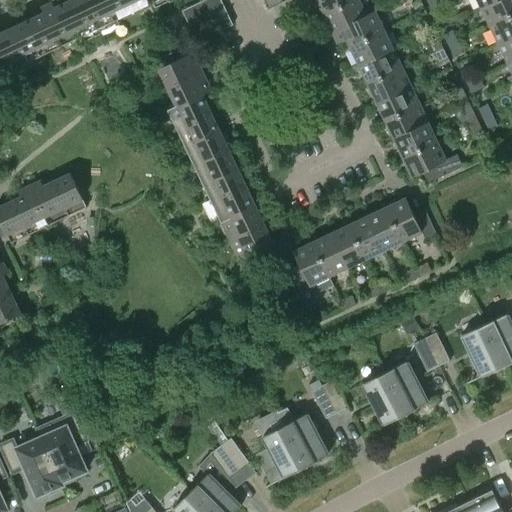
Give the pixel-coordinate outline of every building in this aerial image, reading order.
[(0,75),(159,0),(71,0),(55,8),(52,3),(41,8),(44,13),(0,34),(0,75)] [(220,0),(205,0),(200,3),(210,24),(216,22),(220,31),(232,25),(220,0)] [(282,0),(264,0),(269,10),(283,3),(282,0)] [(317,0),(324,14),(353,0),(317,0)] [(372,0),(353,0),(324,14),(333,33),(375,13),(378,11),(372,0)] [(417,15),(425,11),(420,0),(412,4),(417,15)] [(426,0),(430,8),(438,4),(436,0),(426,0)] [(511,0),(496,0),(480,8),(489,26),(511,15),(511,0)] [(182,11),(181,12),(191,33),(197,30),(210,24),(200,3),(182,11)] [(438,4),(430,8),(436,20),(444,16),(438,4)] [(425,11),(417,15),(422,26),(430,22),(425,11)] [(384,31),(375,13),(333,33),(338,45),(347,41),(350,47),(384,31)] [(511,15),(489,26),(498,45),(511,38),(511,15)] [(393,49),(384,31),(350,47),(359,65),(393,49)] [(448,45),(456,42),(451,31),(443,35),(448,45)] [(434,52),(442,48),(438,38),(430,42),(434,52)] [(511,60),(511,38),(498,45),(507,63),(511,60)] [(461,53),(456,42),(448,45),(454,57),(461,53)] [(448,60),(442,48),(434,52),(440,64),(448,60)] [(393,49),(359,65),(368,84),(402,68),(393,49)] [(191,53),(180,58),(177,50),(153,61),(167,89),(200,73),(191,53)] [(402,68),(368,84),(377,103),(411,87),(402,68)] [(466,83),(474,79),(469,69),(461,72),(466,83)] [(200,73),(167,89),(175,106),(176,109),(202,97),(210,93),(200,73)] [(452,90),(460,86),(455,75),(447,79),(452,90)] [(474,79),(466,83),(471,94),(479,91),(474,79)] [(466,97),(460,86),(452,90),(458,101),(466,97)] [(411,87),(377,103),(385,121),(419,105),(411,87)] [(176,109),(175,106),(166,110),(176,132),(211,115),(202,97),(176,109)] [(419,105),(385,121),(394,140),(428,124),(419,105)] [(483,120),(491,116),(486,105),(478,109),(483,120)] [(472,112),(464,115),(469,126),(477,122),(472,112)] [(211,115),(176,132),(185,150),(219,134),(211,115)] [(491,116),(483,120),(488,131),(497,127),(491,116)] [(477,122),(469,126),(475,137),(483,134),(477,122)] [(428,124),(394,140),(402,158),(437,142),(428,124)] [(219,134),(185,150),(194,168),(228,152),(219,134)] [(445,160),(437,142),(402,158),(412,178),(422,172),(428,183),(462,167),(456,155),(445,160)] [(228,152),(194,168),(202,186),(237,170),(228,152)] [(245,188),(237,170),(202,186),(211,205),(245,188)] [(70,173),(43,186),(0,206),(0,222),(10,243),(86,208),(70,173)] [(245,188),(211,205),(220,223),(254,206),(245,188)] [(406,199),(387,207),(402,241),(421,232),(425,239),(436,234),(425,211),(414,217),(406,199)] [(263,225),(254,206),(220,223),(228,241),(263,225)] [(402,241),(387,207),(368,216),(384,250),(402,241)] [(368,216),(349,225),(365,259),(384,250),(368,216)] [(272,244),(263,225),(228,241),(237,260),(272,244)] [(365,259),(349,225),(331,234),(347,267),(365,259)] [(347,267),(331,234),(313,242),(328,276),(347,267)] [(293,251),(300,265),(288,270),(306,309),(318,303),(316,299),(315,297),(334,288),(328,276),(313,242),(293,251)] [(0,324),(20,314),(2,277),(8,274),(3,263),(0,264),(0,324)] [(415,269),(419,277),(430,272),(426,264),(415,269)] [(419,277),(415,269),(404,273),(408,282),(419,277)] [(389,280),(378,285),(381,293),(393,288),(389,280)] [(381,293),(378,285),(367,289),(370,298),(381,293)] [(352,296),(340,301),(344,309),(355,305),(352,296)] [(511,327),(506,314),(483,325),(504,369),(505,368),(504,366),(511,362),(511,327)] [(413,318),(404,323),(408,333),(418,329),(413,318)] [(504,369),(483,325),(461,335),(481,377),(502,367),(503,369),(504,369)] [(424,338),(438,366),(449,361),(435,333),(424,338)] [(438,366),(424,338),(413,344),(427,372),(438,366)] [(406,361),(384,373),(406,416),(407,416),(406,414),(427,403),(406,361)] [(406,416),(384,373),(362,384),(383,425),(404,415),(405,416),(406,416)] [(319,380),(308,386),(311,391),(322,386),(319,380)] [(333,380),(322,386),(336,413),(347,407),(333,380)] [(336,413),(322,386),(310,392),(325,419),(336,413)] [(36,429),(40,438),(61,486),(75,480),(74,477),(87,472),(75,446),(87,441),(75,412),(36,429)] [(288,412),(279,417),(307,468),(306,466),(327,455),(306,414),(293,420),(288,412)] [(307,468),(279,417),(278,414),(256,426),(284,478),(305,467),(306,469),(307,468)] [(13,440),(0,445),(0,446),(12,474),(24,469),(37,497),(42,495),(44,498),(59,491),(58,488),(61,486),(40,438),(17,448),(13,440)] [(230,438),(220,446),(238,471),(249,464),(230,438)] [(206,475),(190,491),(210,511),(234,511),(240,507),(228,495),(236,488),(228,479),(238,471),(220,446),(210,453),(197,466),(206,475)] [(210,511),(190,491),(172,509),(175,511),(210,511)] [(456,507),(458,511),(501,511),(493,494),(482,500),(480,495),(456,507)] [(154,511),(143,498),(127,511),(126,511),(154,511)]
